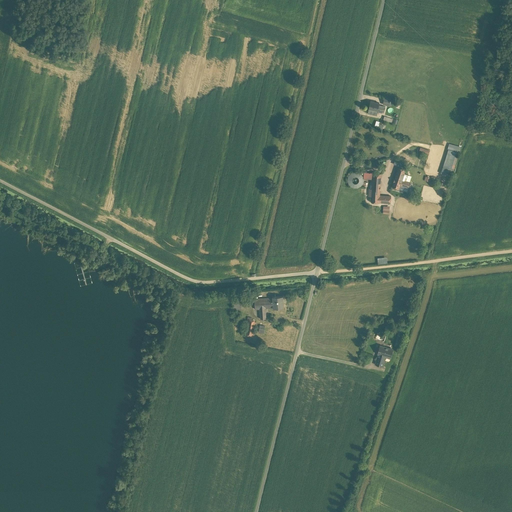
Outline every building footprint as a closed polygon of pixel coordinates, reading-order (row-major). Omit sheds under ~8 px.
[(380,102),(371,101),(369,108),(378,110),(378,109),(384,111),(385,106),(379,105),(380,102)] [(459,152),(461,147),(450,143),(448,149),(449,149),(443,170),(451,172),(457,152),(459,152)] [(406,169),(398,167),(393,182),(401,184),(404,186),(406,180),(408,174),(404,173),(406,169)] [(359,173),(356,172),(353,172),(350,174),(348,176),(347,179),(347,182),(349,185),(351,187),(355,189),(359,188),(362,186),(363,183),(364,180),(364,179),(363,177),(362,175),(359,173)] [(382,173),(374,173),(373,176),(373,180),(373,185),(381,185),(382,173)] [(381,185),(373,185),(372,189),(370,189),(370,196),(372,196),(372,202),(380,203),(380,202),(391,203),(391,197),(380,196),(380,195),(381,185)] [(283,296),(273,297),(273,308),(284,307),(283,296)] [(273,297),(255,299),(255,309),(260,309),(261,318),(266,318),(266,308),(273,308),(273,297)] [(242,301),(234,300),(233,310),(241,311),(242,301)] [(256,322),(251,321),(252,317),(248,317),(245,335),(254,336),(256,322)] [(386,335),(379,333),(377,339),(384,341),(386,335)] [(393,349),(380,345),(378,353),(386,356),(391,357),(393,349)] [(386,356),(378,353),(375,364),(383,366),(386,356)]
